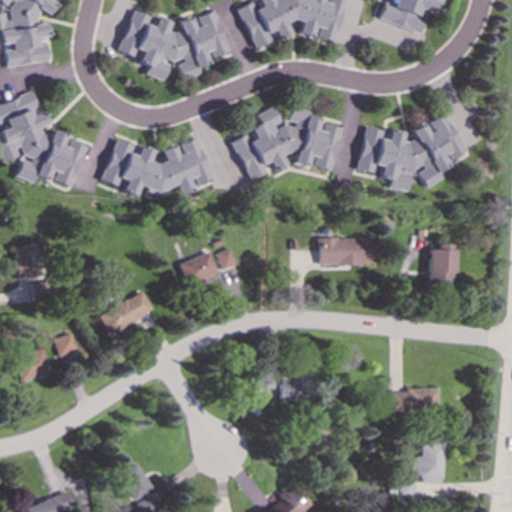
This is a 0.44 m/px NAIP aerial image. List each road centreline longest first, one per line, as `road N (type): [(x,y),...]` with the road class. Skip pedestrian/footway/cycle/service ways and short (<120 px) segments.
road 1 (residential): [(511,342),(327,323),(254,325),(210,336),(51,434),(0,450)]
road 2 (residential): [(85,73),(105,102),(145,120),(278,75),(402,83),(459,47),(481,0)]
